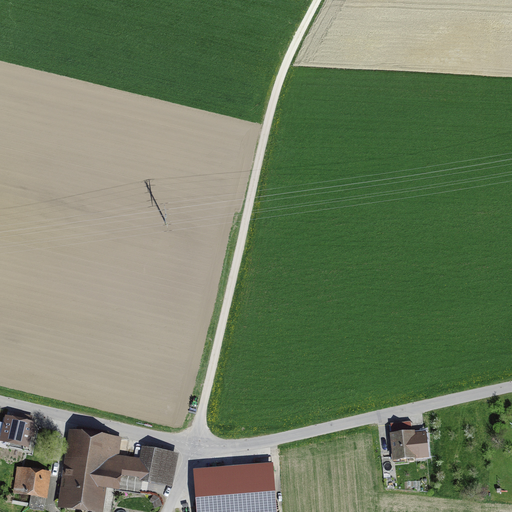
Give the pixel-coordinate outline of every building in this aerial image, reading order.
[(0,439),(8,442),(7,447),(23,450),(25,446),(29,447),(35,421),(32,420),(33,415),(14,411),(13,416),(5,414),(3,422),(0,420),(0,439)] [(419,491),(431,492),(423,417),(410,418),(411,422),(391,424),(395,460),(417,458),(419,470),(423,469),(425,484),(419,485),(419,491)] [(122,475),(116,474),(119,454),(122,436),(69,428),(56,506),(94,511),(102,511),(107,486),(119,488),(122,475)] [(140,457),(119,454),(116,474),(122,475),(138,477),(138,480),(173,486),(179,451),(142,445),(140,457)] [(17,466),(13,493),(30,495),(28,508),(44,510),(46,497),(48,498),(51,470),(17,466)] [(196,479),(198,511),(275,511),(272,474),(196,479)] [(152,503),(155,508),(162,505),(159,497),(153,495),(149,500),(152,503)]
